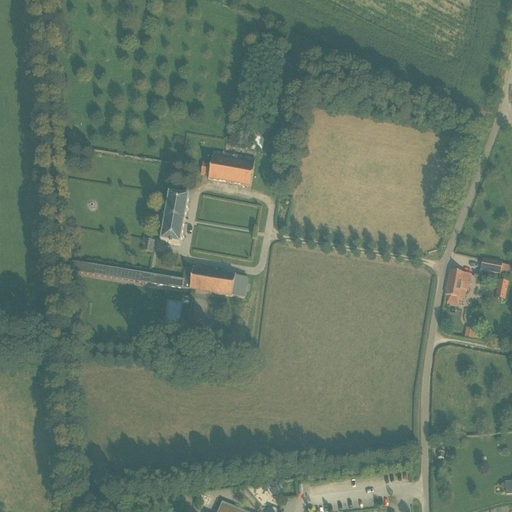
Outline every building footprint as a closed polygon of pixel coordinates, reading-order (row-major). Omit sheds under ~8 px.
[(254,167),(255,159),(214,153),(211,164),(203,163),(201,175),(209,176),(209,180),(219,182),(219,181),(241,186),(251,188),(254,167)] [(180,246),(189,197),(169,194),(161,243),(180,246)] [(155,241),(144,240),(142,251),(153,254),(155,241)] [(503,264),(483,260),(481,271),(500,275),(503,264)] [(184,281),(152,275),(150,284),(234,297),(244,299),(248,279),(226,275),(203,271),(204,271),(186,268),(184,281)] [(450,271),(446,296),(464,300),(466,291),(468,291),(472,276),(450,271)] [(505,301),(509,283),(498,281),(495,299),(505,301)] [(476,330),(467,328),(465,338),(474,340),(476,330)]
